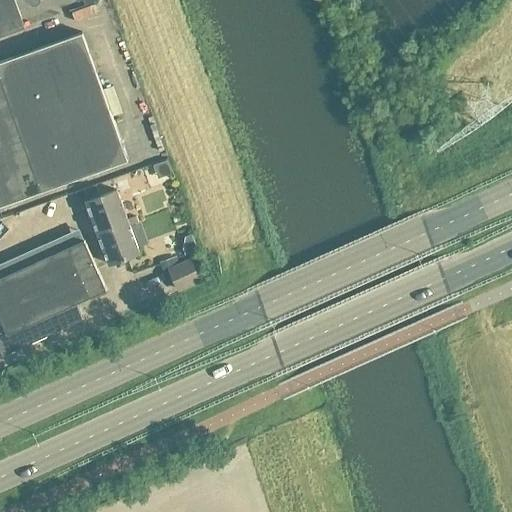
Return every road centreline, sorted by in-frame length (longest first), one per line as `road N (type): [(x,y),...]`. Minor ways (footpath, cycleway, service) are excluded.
road 1 (primary): [(0,478),(511,246)]
road 2 (primary): [(511,190),(0,420)]
